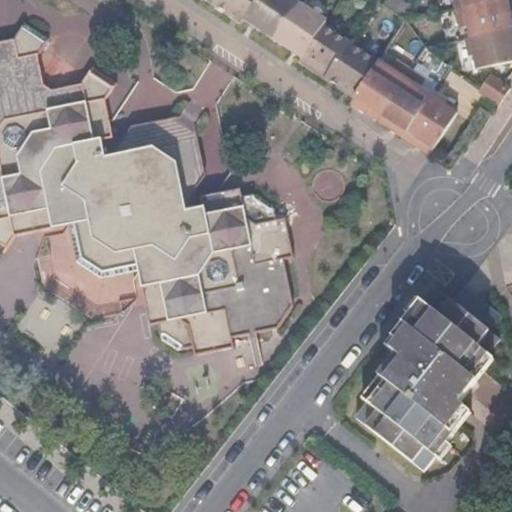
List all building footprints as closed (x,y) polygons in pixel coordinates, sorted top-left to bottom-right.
[(212,0),(239,18),(242,13),(250,0),(212,0)] [(250,0),(242,13),(268,30),(287,0),(250,0)] [(298,0),(287,0),(268,30),(295,48),(315,17),(318,13),(298,0)] [(453,0),(455,10),(501,0),(453,0)] [(471,39),(511,31),(511,28),(505,0),(501,0),(455,10),(459,29),(468,28),(471,39)] [(318,71),(342,35),(315,17),(295,48),(292,53),(318,71)] [(502,66),(511,63),(511,31),(471,39),(478,71),(502,66)] [(58,63),(66,50),(43,33),(35,47),(1,52),(2,62),(0,62),(0,188),(7,193),(13,224),(4,238),(27,253),(36,240),(102,229),(107,263),(123,274),(158,269),(171,335),(185,334),(188,348),(201,355),(213,353),(215,363),(252,357),(248,337),(270,334),(271,339),(296,333),(310,312),(306,289),(301,290),(298,269),(314,267),(307,231),(294,233),(292,218),(282,211),(265,215),(263,200),(224,208),(216,201),(225,189),(215,138),(198,128),(149,138),(142,151),(132,144),(125,107),(133,92),(110,79),(102,91),(71,97),(62,90),(58,63)] [(342,35),(318,71),(346,89),(369,53),(342,35)] [(395,62),(390,70),(377,62),(351,104),(377,122),(409,72),(395,62)] [(409,72),(377,122),(403,138),(430,96),(419,89),(424,82),(409,72)] [(499,104),(509,89),(492,79),(489,76),(481,88),(479,91),(484,93),(499,104)] [(430,96),(403,138),(430,156),(457,114),(430,96)] [(498,324),(511,306),(511,305),(488,286),(480,297),(471,290),(465,298),(444,283),(413,323),(419,329),(399,352),(405,357),(388,377),(395,382),(364,422),(430,473),(461,434),(454,429),(472,407),(466,402),(484,380),(477,375),(510,333),(498,324)]
